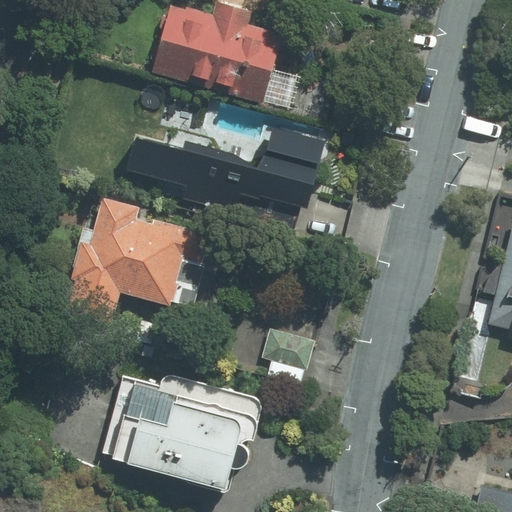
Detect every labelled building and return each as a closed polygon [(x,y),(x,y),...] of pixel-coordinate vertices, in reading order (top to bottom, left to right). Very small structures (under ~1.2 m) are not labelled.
[(173,4),(155,70),(264,100),(282,32),(249,23),(253,10),(215,0),(211,14),(173,4)] [(169,83),(149,78),(141,106),(161,112),(169,83)] [(137,134),(127,169),(185,184),(181,199),(292,229),(298,204),(309,207),(327,140),(273,125),(267,146),(257,164),(237,153),(184,139),(183,146),(137,134)] [(88,225),(67,308),(112,319),(118,295),(172,309),(185,259),(205,263),(213,231),(141,213),(142,206),(105,197),(98,227),(88,225)] [(511,237),(490,322),(511,327),(511,237)] [(273,329),(265,356),(272,359),(268,375),(306,386),(318,342),(273,329)] [(124,375),(104,452),(228,485),(241,435),(254,438),(264,398),(164,372),(161,385),(124,375)]
